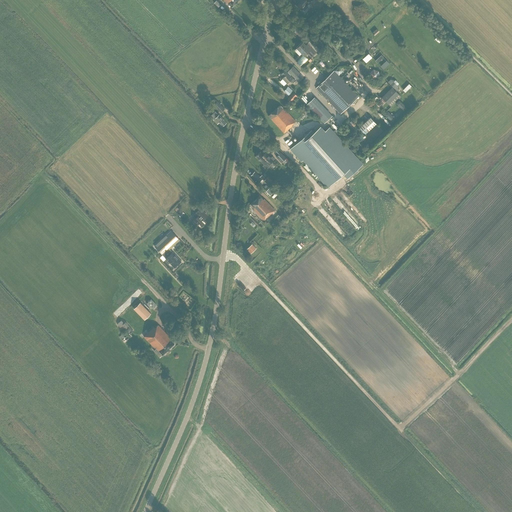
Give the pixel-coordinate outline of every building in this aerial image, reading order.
[(301,0),(302,1),(297,6),(304,12),(310,5),(309,3),(311,0),(301,0)] [(313,15),(310,17),(307,19),(311,23),(316,18),(313,15)] [(308,43),(306,45),(303,42),(297,48),(304,56),(307,53),(311,57),(316,52),(308,43)] [(366,63),(372,57),(368,53),(362,59),(366,63)] [(321,57),(314,64),(320,70),(327,63),(321,57)] [(292,67),(288,71),(298,82),(303,78),(292,67)] [(368,73),(372,77),(376,72),(372,68),(368,73)] [(284,77),(282,78),(287,83),(289,81),(291,83),(294,80),(292,78),(285,70),(281,74),(284,77)] [(316,88),(340,114),(359,96),(334,70),(316,88)] [(318,80),(321,78),(314,71),(312,73),(318,80)] [(379,88),(390,77),(386,73),(375,83),(379,88)] [(395,89),(398,87),(390,78),(387,80),(395,89)] [(292,90),(288,86),(284,91),(288,95),(292,90)] [(392,87),(382,98),(391,107),(401,96),(399,94),(392,87)] [(288,98),(291,101),(292,102),(296,98),(297,99),(298,97),(293,92),(288,98)] [(324,123),(325,122),(332,116),(314,97),(307,104),(324,123)] [(214,105),(215,106),(221,112),(224,109),(217,101),(216,99),(211,104),(213,106),(214,105)] [(381,104),(387,110),(389,108),(383,102),(381,104)] [(285,110),(283,109),(280,105),(268,116),(284,133),(292,125),(295,121),(288,113),(287,113),(285,110)] [(221,117),(219,114),(218,115),(215,111),(210,115),(214,119),(213,119),(217,124),(219,122),(223,126),(226,123),(221,117)] [(390,121),(394,119),(389,111),(385,113),(390,121)] [(365,133),(375,121),(369,115),(358,126),(365,133)] [(311,130),(292,147),(328,186),(342,173),(347,179),(363,165),(329,128),(324,132),(320,127),(313,133),(311,130)] [(364,133),(358,139),(360,142),(366,136),(364,133)] [(286,158),(277,148),(273,151),(278,155),(276,157),(281,162),(286,158)] [(263,155),(260,152),(256,156),(264,164),(262,165),(266,169),(270,165),(269,164),(275,158),(272,156),(271,157),(265,152),(263,155)] [(266,179),(264,178),(262,175),(260,177),(255,172),(251,175),(256,180),(255,181),(258,184),(262,179),(264,181),(266,179)] [(274,191),(270,187),(266,191),(270,195),(274,191)] [(259,195),(250,204),(254,208),(253,209),(264,220),(267,217),(268,218),(275,210),(264,199),(263,200),(259,195)] [(351,227),(333,202),(331,203),(329,200),(324,203),(345,233),(352,228),(351,227)] [(196,218),(191,222),(196,227),(198,224),(201,227),(206,223),(203,220),(208,215),(201,208),(195,213),(196,213),(193,215),(196,218)] [(180,240),(171,230),(154,246),(165,258),(166,259),(164,260),(168,263),(169,264),(170,263),(174,268),(181,261),(172,251),(172,252),(170,249),(180,240)] [(251,253),(256,249),(252,244),(247,249),(251,253)] [(151,299),(147,303),(152,309),(156,304),(151,299)] [(151,313),(140,302),(134,308),(144,320),(151,313)] [(130,333),(133,330),(125,322),(124,323),(121,320),(117,324),(120,327),(127,335),(125,337),(122,334),(119,337),(125,343),(133,336),(130,333)] [(171,339),(158,325),(155,328),(154,327),(144,336),(155,349),(154,350),(159,357),(162,354),(163,355),(174,344),(170,339),(171,339)]
